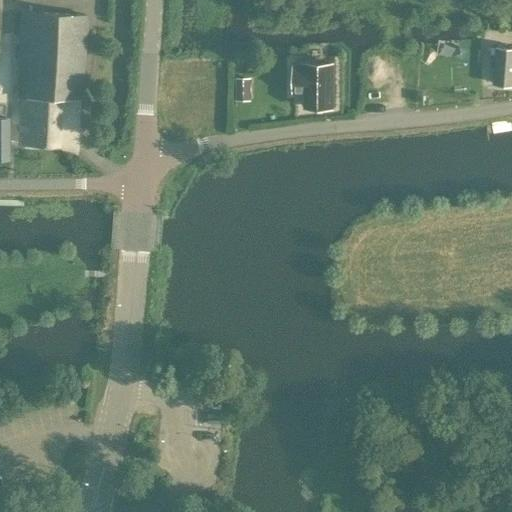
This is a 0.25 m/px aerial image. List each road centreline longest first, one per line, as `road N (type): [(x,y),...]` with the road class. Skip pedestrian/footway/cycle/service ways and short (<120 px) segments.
road 1 (unclassified): [(511,107),(302,127),(162,152),(139,166)]
road 2 (tertiary): [(91,511),(126,352),(139,166)]
road 3 (tertiary): [(139,166),(153,0)]
road 4 (unclassified): [(139,166),(107,180),(0,185)]
